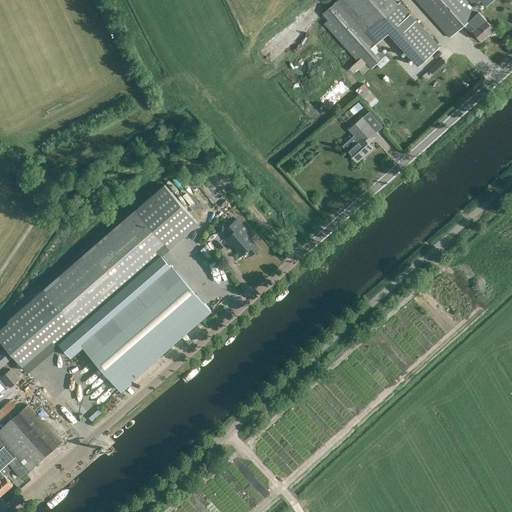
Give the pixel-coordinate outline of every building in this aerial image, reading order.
[(337,0),(322,13),(327,19),(324,23),(357,61),(362,57),(371,67),(385,55),(365,33),(378,21),(417,66),(439,46),(399,2),(398,3),(395,0),(337,0)] [(416,0),(450,37),(468,20),(475,28),(472,30),(481,40),(494,28),(473,4),(468,0),(416,0)] [(327,110),(350,91),(340,80),(318,99),(327,110)] [(355,90),(362,100),(371,93),(364,83),(355,90)] [(347,104),(351,109),(360,103),(356,98),(347,104)] [(383,115),(386,111),(377,102),(373,106),(383,115)] [(359,140),(347,150),(357,161),(373,147),(369,143),(378,134),(376,132),(382,126),(368,112),(362,117),(349,129),(359,140)] [(8,320),(9,321),(0,329),(0,340),(27,371),(59,343),(71,357),(82,346),(120,390),(211,311),(162,254),(198,223),(164,184),(8,320)] [(490,187),(476,198),(481,205),(495,194),(490,187)] [(229,235),(224,239),(230,246),(232,245),(241,255),(246,251),(250,256),(259,248),(251,239),(246,233),(248,231),(237,219),(224,229),(229,235)] [(190,274),(196,271),(187,254),(180,257),(190,274)] [(215,283),(222,279),(210,261),(204,266),(215,283)] [(388,381),(406,365),(376,332),(358,348),(388,381)] [(0,351),(0,366),(11,357),(3,349),(0,351)] [(57,366),(67,357),(61,349),(50,358),(57,366)] [(19,379),(10,369),(2,376),(10,386),(19,379)] [(57,414),(61,410),(50,398),(46,402),(57,414)] [(0,469),(7,463),(12,469),(13,468),(21,476),(60,442),(28,405),(0,429),(0,469)] [(5,475),(12,469),(7,463),(0,469),(0,494),(0,495),(13,484),(5,475)]
